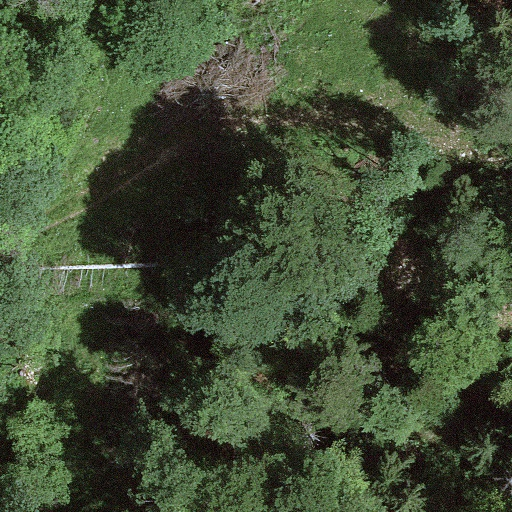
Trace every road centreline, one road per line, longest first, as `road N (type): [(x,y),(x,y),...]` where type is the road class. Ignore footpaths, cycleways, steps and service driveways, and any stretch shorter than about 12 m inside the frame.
road 1 (track): [(511,141),(253,105),(202,116),(164,149),(0,235)]
road 2 (track): [(164,149),(252,150),(300,167),(470,300),(511,317)]
